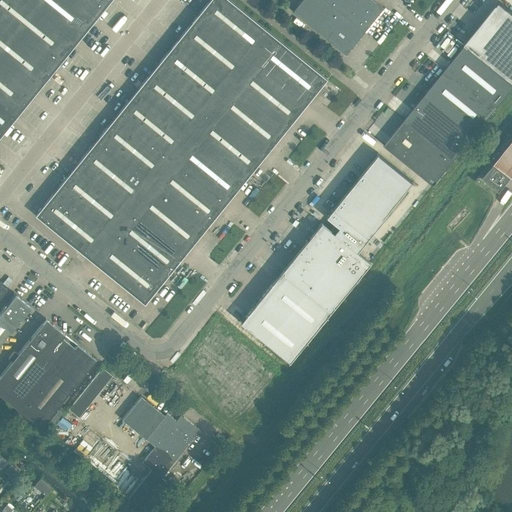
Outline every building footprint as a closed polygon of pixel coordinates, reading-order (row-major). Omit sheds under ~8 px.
[(0,0),(0,136),(48,77),(109,0),(0,0)] [(144,303),(326,78),(229,0),(209,0),(35,215),(144,303)] [(346,54),(383,8),(373,0),(300,0),(292,11),(346,54)] [(465,43),(468,45),(511,81),(511,10),(499,1),(465,43)] [(425,93),(476,131),(511,87),(511,83),(464,45),(425,93)] [(458,154),(476,131),(425,93),(407,115),(458,154)] [(433,184),(458,154),(407,115),(384,144),(433,184)] [(511,175),(511,140),(495,162),(496,163),(495,164),(510,176),(511,175)] [(511,177),(511,176),(511,175),(510,176),(495,164),(496,163),(495,162),(494,163),(483,177),(482,178),(483,179),(483,178),(498,191),(499,192),(500,191),(499,190),(510,176),(511,177)] [(280,271),(330,312),(330,311),(349,287),(350,287),(350,286),(369,263),(370,262),(324,224),(322,222),(322,223),(320,222),(320,223),(301,246),(300,247),(281,271),(280,271)] [(329,312),(330,312),(280,271),(280,272),(261,296),(260,296),(260,297),(241,320),(240,321),(243,324),(290,361),(290,360),(309,337),(310,336),(329,312)] [(0,344),(32,306),(16,293),(0,312),(0,344)] [(0,395),(16,408),(72,340),(48,321),(44,327),(41,325),(0,376),(0,395)] [(93,357),(72,340),(16,408),(40,427),(48,418),(92,363),(89,361),(93,357)] [(78,415),(112,374),(102,366),(68,407),(78,415)] [(174,462),(199,431),(196,428),(183,417),(180,420),(176,420),(175,420),(166,413),(165,415),(141,395),(140,396),(121,419),(145,438),(145,439),(155,446),(174,462)] [(174,462),(155,446),(142,462),(152,470),(130,497),(128,498),(142,510),(166,481),(161,477),(174,462)] [(35,485),(45,493),(50,487),(40,478),(35,485)]
